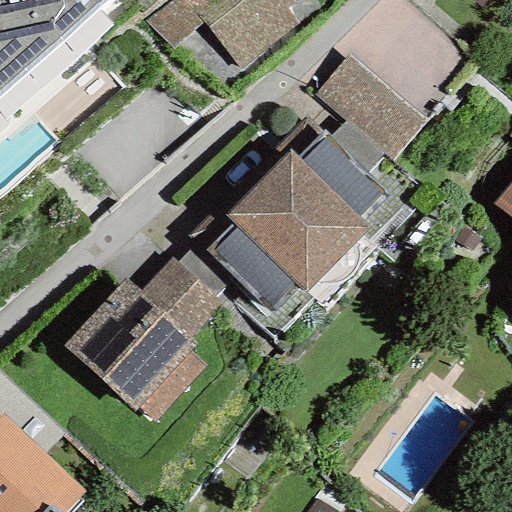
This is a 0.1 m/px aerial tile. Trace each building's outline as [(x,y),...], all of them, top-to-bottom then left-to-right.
[(85,48),(112,25),(96,9),(105,0),(0,0),(0,140),(95,60),(85,48)] [(170,0),(145,21),(172,47),(203,22),(241,69),(296,26),(285,9),(299,0),(170,0)] [(469,0),(480,8),(486,0),(469,0)] [(346,55),(313,95),(345,122),(383,153),(393,161),(424,120),(346,55)] [(358,218),(383,192),(365,175),(328,139),(306,119),(274,150),(280,157),(224,216),(217,206),(187,234),(196,242),(230,277),(268,315),(297,284),(305,292),(319,303),(339,284),(348,278),(353,271),(357,264),(375,246),(360,237),(368,228),(358,218)] [(365,175),(383,153),(345,122),(328,139),(365,175)] [(511,133),(509,137),(511,139),(511,179),(493,204),(511,218),(511,282),(510,285),(511,286),(511,302),(509,305),(511,307),(511,133)] [(176,262),(213,298),(230,277),(196,242),(176,262)] [(138,291),(189,339),(219,304),(213,298),(176,262),(171,257),(138,291)] [(62,346),(133,413),(138,407),(156,421),(205,366),(188,351),(194,345),(189,339),(138,291),(125,279),(62,346)] [(0,416),(2,414),(44,454),(63,432),(0,372),(0,416)] [(0,416),(0,511),(66,511),(84,493),(44,454),(2,414),(0,416)] [(333,511),(315,499),(305,511),(333,511)]
